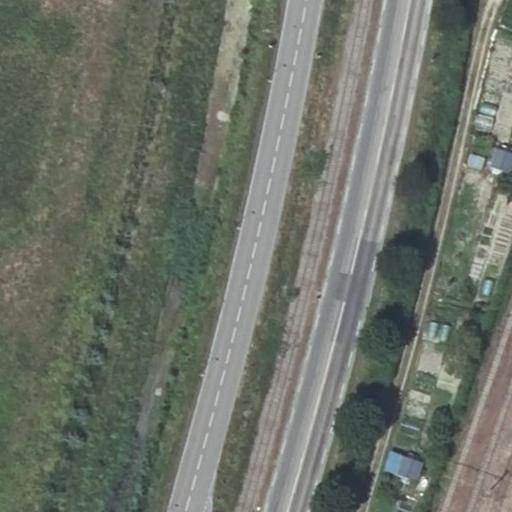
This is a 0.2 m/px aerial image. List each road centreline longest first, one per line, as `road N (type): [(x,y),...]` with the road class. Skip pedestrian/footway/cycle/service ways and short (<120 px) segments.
road 1 (tertiary): [(286,511),(381,143),(408,0)]
road 2 (unclassified): [(304,0),(259,229),(186,511)]
